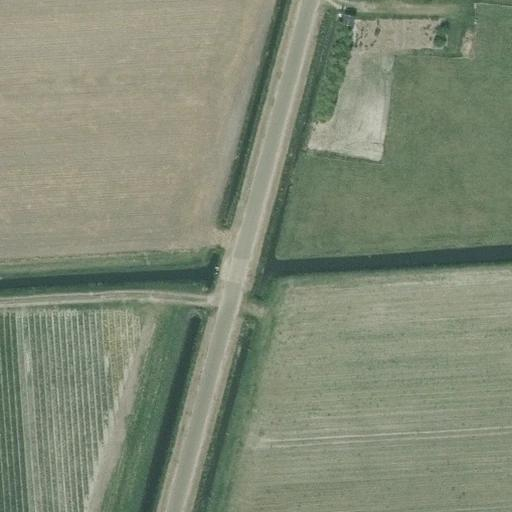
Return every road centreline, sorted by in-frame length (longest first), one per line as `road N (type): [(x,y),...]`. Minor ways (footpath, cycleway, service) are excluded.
road 1 (unclassified): [(175,511),(310,0)]
road 2 (track): [(229,306),(136,294),(48,298)]
road 3 (track): [(244,249),(210,237),(196,257),(108,262)]
